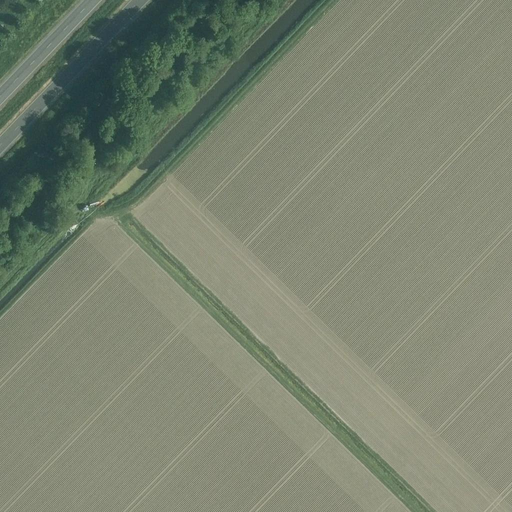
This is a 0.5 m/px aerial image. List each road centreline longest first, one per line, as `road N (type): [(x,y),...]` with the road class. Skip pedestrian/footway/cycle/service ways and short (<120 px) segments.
road 1 (trunk): [(0,148),(142,0)]
road 2 (trunk): [(94,0),(0,98)]
